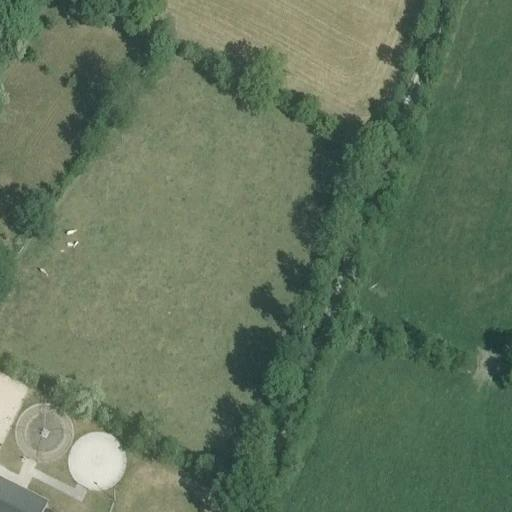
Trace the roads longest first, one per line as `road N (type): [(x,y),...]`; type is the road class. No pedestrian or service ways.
road 1 (track): [(247,511),(441,0)]
road 2 (track): [(0,359),(253,495)]
